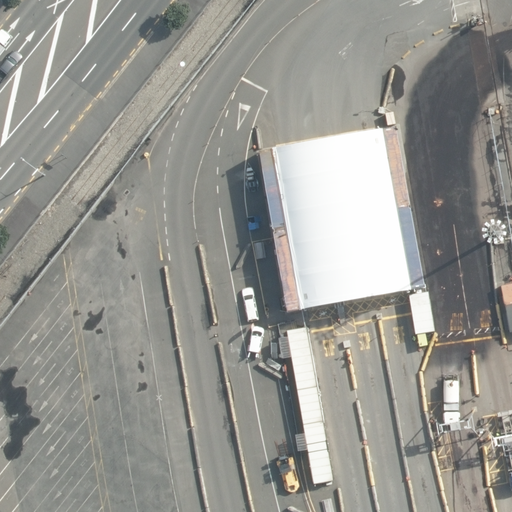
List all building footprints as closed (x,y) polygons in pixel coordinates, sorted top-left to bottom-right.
[(415,207),(399,126),(386,128),(401,209),(415,207)] [(289,229),(304,308),(415,288),(401,209),(386,128),(275,148),(289,229)] [(289,229),(275,148),(261,151),(275,231),(289,229)] [(133,460),(87,173),(0,289),(0,359),(56,351),(75,470),(133,460)] [(429,285),(415,207),(401,209),(415,288),(429,285)] [(304,308),(289,229),(275,231),(290,311),(304,308)] [(305,317),(283,321),(310,475),(332,471),(305,317)] [(76,503),(55,381),(1,390),(22,511),(149,511),(145,491),(76,503)]
